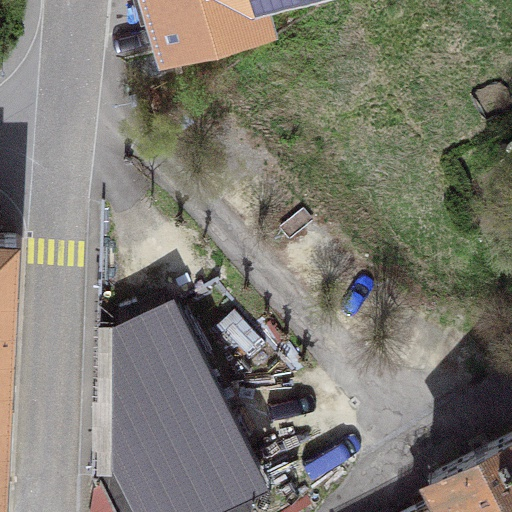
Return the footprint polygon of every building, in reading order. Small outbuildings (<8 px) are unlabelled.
[(151,0),(166,47),(263,19),(257,0),(151,0)] [(0,511),(1,511),(15,233),(0,232),(0,511)] [(117,459),(97,472),(117,511),(247,511),(258,479),(167,299),(116,323),(117,459)] [(511,511),(511,430),(428,473),(437,493),(447,511),(511,511)] [(447,511),(437,493),(399,511),(447,511)]
